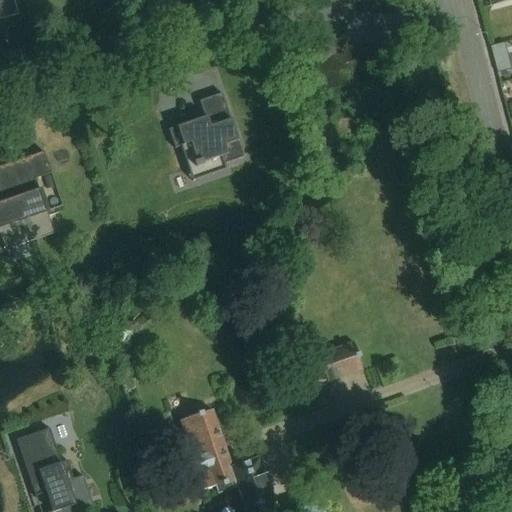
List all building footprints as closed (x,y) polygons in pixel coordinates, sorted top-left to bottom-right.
[(0,0),(0,19),(18,15),(13,0),(0,0)] [(204,117),(167,130),(174,149),(179,147),(187,168),(219,157),(222,165),(243,158),(221,93),(198,101),(204,117)] [(0,202),(0,238),(4,250),(53,233),(34,179),(51,173),(43,152),(10,163),(17,183),(15,184),(1,189),(5,200),(0,202)] [(353,342),(305,359),(315,388),(363,371),(353,342)] [(211,411),(180,421),(204,490),(216,486),(218,493),(237,487),(245,511),(274,511),(274,510),(277,510),(259,459),(231,469),(211,411)] [(31,456),(22,460),(34,498),(45,494),(50,511),(76,511),(76,510),(74,505),(67,482),(61,464),(58,455),(49,430),(26,437),(25,438),(31,456)] [(73,480),(67,482),(74,505),(76,510),(92,505),(83,477),(73,480)]
